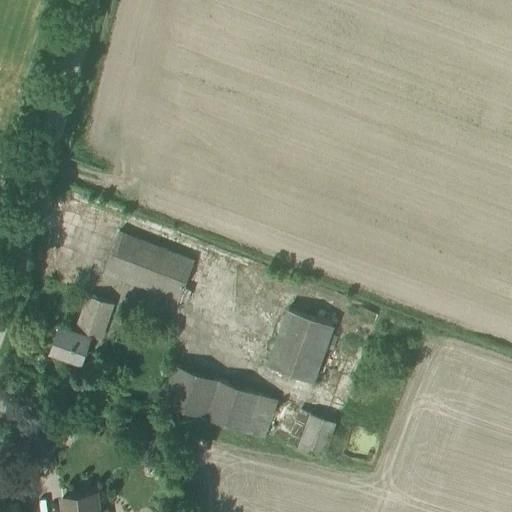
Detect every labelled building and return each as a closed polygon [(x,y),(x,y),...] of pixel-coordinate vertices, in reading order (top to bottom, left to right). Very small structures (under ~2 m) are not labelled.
[(104,271),(122,279),(178,301),(194,260),(120,230),(104,271)] [(99,341),(112,302),(89,294),(76,330),(60,325),(51,351),(81,362),(89,338),(99,341)] [(335,324),(288,307),(268,363),(314,380),(326,347),(331,333),(335,324)] [(278,400),(257,392),(177,364),(164,399),(244,428),(265,435),(278,400)] [(335,423),(336,421),(300,409),(288,445),(323,457),(331,436),(335,423)] [(62,498),(63,511),(107,511),(102,511),(98,511),(96,493),(62,498)]
